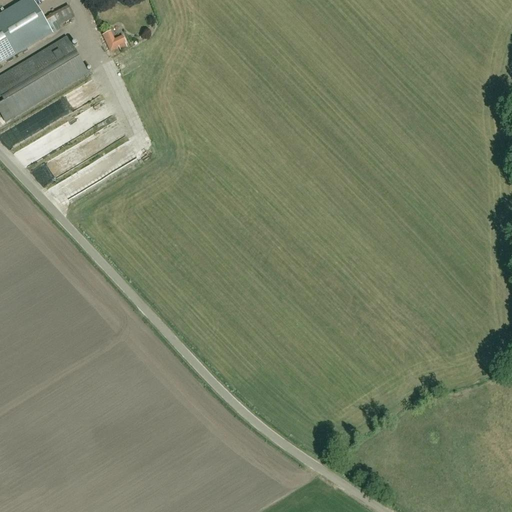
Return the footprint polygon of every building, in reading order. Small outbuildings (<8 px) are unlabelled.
[(0,65),(50,37),(50,36),(61,29),(60,27),(75,18),(70,9),(43,25),(30,1),(0,17),(0,65)] [(102,36),(110,53),(119,49),(120,52),(127,48),(126,45),(127,45),(123,36),(114,40),(111,32),(102,36)] [(14,119),(88,73),(67,38),(0,79),(0,115),(5,124),(14,119)] [(74,88),(83,101),(94,93),(85,80),(74,88)] [(20,137),(52,123),(47,111),(29,119),(29,118),(16,123),(18,128),(17,129),(20,137)] [(97,129),(113,119),(110,114),(94,124),(97,129)] [(55,132),(45,133),(47,146),(57,145),(55,132)] [(25,147),(16,153),(24,167),(33,161),(25,147)]
